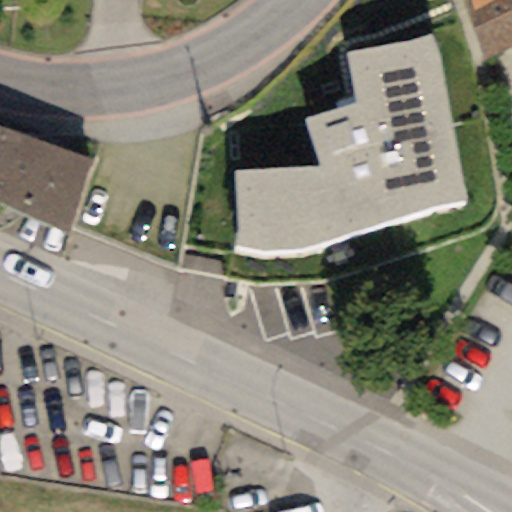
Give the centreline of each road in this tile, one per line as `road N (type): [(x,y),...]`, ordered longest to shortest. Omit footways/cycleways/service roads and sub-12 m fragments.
road 1 (tertiary): [(318,424),(0,281)]
road 2 (tertiary): [(0,79),(28,85),(181,69),(285,0)]
road 3 (tertiary): [(484,511),(318,424)]
road 4 (unknown): [(480,508),(511,381)]
